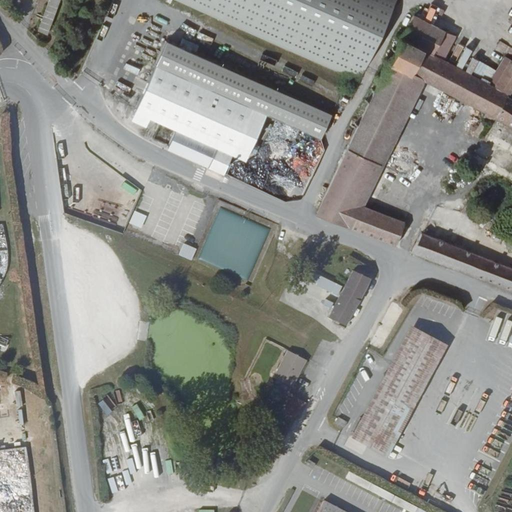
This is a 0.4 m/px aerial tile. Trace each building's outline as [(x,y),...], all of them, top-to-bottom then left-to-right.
[(50,0),(42,26),(52,29),(61,0),(50,0)] [(383,25),(394,0),(188,0),(275,40),(349,73),(351,68),(355,60),(339,53),(292,34),(305,0),(346,0),(375,15),(373,21),(383,25)] [(359,78),(383,25),(373,21),(375,15),(346,0),(305,0),(292,34),(339,53),(355,60),(351,68),(349,73),(359,78)] [(440,19),(443,12),(424,4),(421,11),(440,19)] [(511,122),(511,96),(508,93),(511,85),(511,59),(509,57),(494,85),(434,49),(444,26),(414,10),(402,34),(357,127),(317,208),(395,239),(404,216),(364,201),(402,122),(424,76),(503,116),(511,122)] [(157,43),(160,36),(139,28),(137,35),(157,43)] [(229,31),(227,37),(241,42),(243,35),(229,31)] [(168,143),(223,167),(252,103),(321,133),(332,110),(321,104),(234,65),(168,34),(136,104),(162,117),(177,124),(168,142),(168,143)] [(154,134),(168,142),(177,124),(162,117),(154,134)] [(239,234),(253,240),(257,233),(243,226),(239,234)] [(511,285),(511,264),(419,227),(410,245),(468,268),(511,285)] [(203,240),(210,243),(214,234),(207,231),(203,240)] [(219,234),(206,262),(213,265),(226,238),(219,234)] [(230,239),(217,267),(224,270),(237,243),(230,239)] [(192,260),(197,248),(184,242),(178,254),(192,260)] [(228,272),(234,275),(247,248),(241,244),(228,272)] [(238,276),(244,279),(258,253),(251,249),(238,276)] [(190,269),(196,272),(200,263),(194,260),(190,269)] [(334,323),(344,328),(371,277),(361,272),(360,274),(354,271),(329,318),(332,319),(335,321),(334,323)] [(310,298),(314,297),(316,296),(318,294),(319,292),(320,288),(320,285),(318,282),(315,280),(312,279),(308,279),(304,281),(302,284),(301,288),(301,292),(303,295),(306,297),(310,298)] [(385,458),(446,346),(409,325),(348,438),(385,458)] [(271,376),(290,385),(304,359),(285,349),(271,376)] [(291,395),(283,412),(295,418),(304,402),(291,395)] [(332,423),(341,427),(344,421),(335,417),(332,423)] [(150,461),(162,465),(166,449),(154,446),(150,461)] [(308,461),(304,466),(310,469),(313,464),(308,461)] [(352,468),(346,478),(409,511),(414,511),(418,506),(398,495),(402,488),(367,470),(364,475),(352,468)] [(337,511),(321,503),(316,511),(337,511)]
